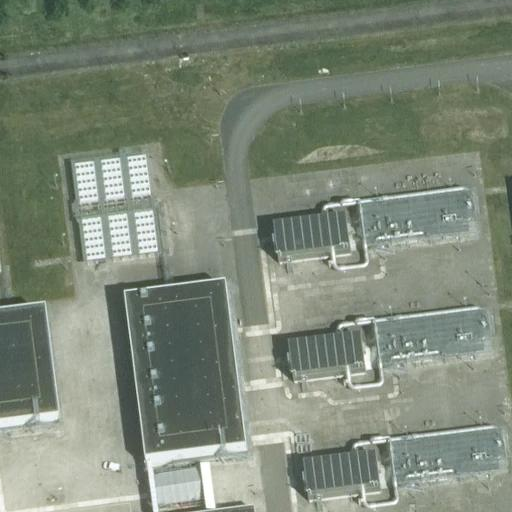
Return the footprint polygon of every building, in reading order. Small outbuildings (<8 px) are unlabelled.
[(149,159),(72,169),(84,270),(161,261),(149,159)] [(473,198),(359,212),(365,254),(478,239),(473,198)] [(348,224),(275,233),(279,265),(352,257),(348,224)] [(227,293),(126,306),(147,470),(248,457),(227,293)] [(487,317),(374,331),(380,373),(492,359),(487,317)] [(42,318),(0,323),(0,433),(56,426),(42,318)] [(362,342),(289,351),(293,384),(366,375),(362,342)] [(501,436),(389,450),(394,491),(506,478),(501,436)] [(377,461),(304,470),(308,503),(381,495),(377,461)] [(257,511),(257,497),(156,510),(156,511),(257,511)]
